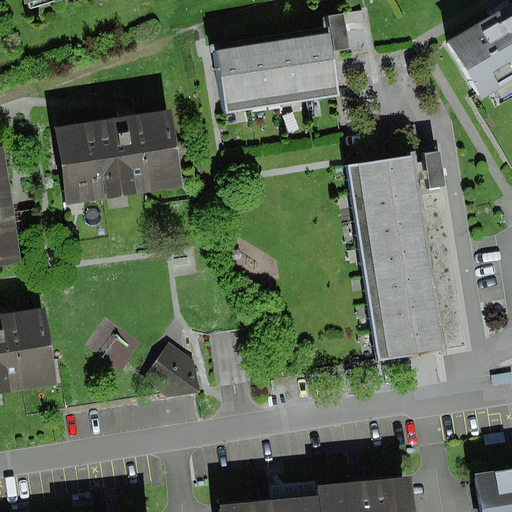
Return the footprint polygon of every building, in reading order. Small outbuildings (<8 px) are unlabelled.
[(26,0),(31,14),(70,0),(26,0)] [(511,4),(448,43),(482,99),(511,81),(511,4)] [(361,11),(328,17),(334,52),(351,50),(346,24),(363,21),(361,11)] [(329,35),(215,52),(224,113),(338,95),(329,35)] [(56,128),(68,206),(182,189),(171,111),(56,128)] [(3,147),(0,147),(0,266),(21,263),(3,147)] [(440,152),(425,155),(430,188),(446,186),(440,152)] [(351,170),(378,361),(445,350),(416,160),(351,170)] [(44,308),(0,314),(0,394),(56,386),(44,308)] [(168,347),(147,379),(169,395),(200,393),(192,359),(168,347)] [(511,511),(511,468),(474,474),(480,511),(511,511)] [(416,511),(413,478),(320,487),(321,496),(322,511),(416,511)] [(313,483),(272,487),(273,498),(314,493),(313,483)] [(322,511),(321,496),(220,507),(220,511),(322,511)]
